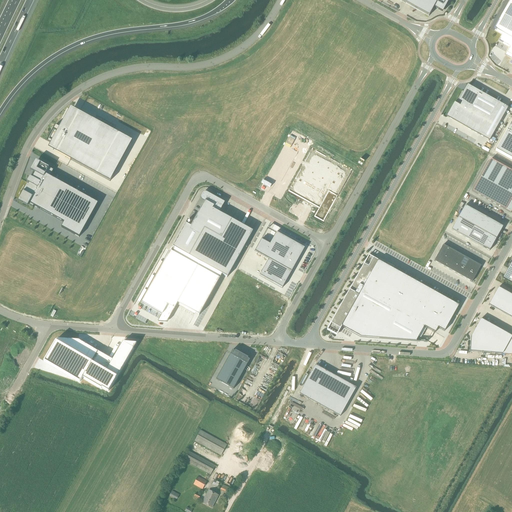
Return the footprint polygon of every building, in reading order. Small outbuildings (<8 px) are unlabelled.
[(399,0),(429,16),(433,7),(436,3),(442,6),(445,0),(399,0)] [(511,0),(496,30),(503,34),(500,39),(499,41),(503,43),(509,47),(506,53),(511,55),(511,59),(510,63),(511,64),(511,0)] [(464,104),(455,120),(480,135),(487,124),(490,125),(501,106),(478,92),(470,108),(464,104)] [(129,140),(68,108),(47,147),(108,179),(129,140)] [(511,120),(495,151),(511,159),(511,120)] [(159,137),(128,195),(159,213),(174,185),(168,182),(178,162),(175,160),(180,149),(159,137)] [(511,171),(490,159),(473,192),(511,213),(511,210),(511,171)] [(38,161),(23,196),(64,217),(60,224),(80,234),(86,222),(84,221),(88,213),(90,214),(99,195),(89,189),(87,193),(52,174),(54,170),(38,161)] [(300,166),(281,198),(313,215),(331,184),(300,166)] [(169,256),(142,305),(158,313),(159,312),(170,318),(180,301),(202,313),(223,275),(227,277),(253,231),(231,219),(219,212),(225,202),(211,195),(211,196),(208,195),(207,197),(190,226),(189,226),(192,222),(188,219),(172,247),(177,249),(172,258),(169,256)] [(465,206),(458,218),(464,221),(471,209),(465,206)] [(471,209),(464,221),(471,225),(478,213),(471,209)] [(478,213),(471,225),(477,228),(484,216),(478,213)] [(484,216),(477,228),(483,232),(490,220),(484,216)] [(458,218),(451,230),(489,251),(496,239),(490,235),(483,232),(477,228),(471,225),(464,221),(458,218)] [(490,220),(483,232),(490,235),(496,223),(490,220)] [(496,223),(490,235),(496,239),(503,227),(496,223)] [(259,241),(253,250),(267,258),(295,274),(309,249),(281,233),(276,242),(263,235),(259,241)] [(443,245),(439,253),(444,256),(448,248),(443,245)] [(448,248),(444,256),(449,259),(454,251),(448,248)] [(454,251),(449,259),(455,262),(460,265),(465,257),(454,251)] [(439,253),(434,261),(440,264),(444,256),(439,253)] [(337,313),(332,321),(360,337),(407,341),(416,341),(424,327),(435,333),(438,328),(444,331),(458,306),(378,261),(369,255),(354,281),(337,313)] [(444,256),(440,264),(445,267),(449,259),(444,256)] [(465,257),(460,265),(466,268),(470,260),(465,257)] [(266,258),(258,274),(286,291),(295,274),(266,258)] [(449,259),(445,267),(450,270),(455,262),(449,259)] [(470,260),(466,268),(471,271),(475,263),(470,260)] [(511,261),(503,278),(511,283),(511,261)] [(455,262),(450,270),(456,273),(460,265),(455,262)] [(475,263),(471,271),(476,274),(481,266),(475,263)] [(460,265),(456,273),(461,276),(466,268),(460,265)] [(466,268),(461,276),(467,279),(471,271),(466,268)] [(471,271),(467,279),(472,282),(476,274),(471,271)] [(87,272),(72,301),(85,307),(81,315),(108,312),(119,289),(87,272)] [(511,295),(498,288),(488,305),(511,318),(511,295)] [(511,354),(511,336),(481,319),(471,336),(470,351),(511,354)] [(54,342),(42,365),(77,381),(79,377),(102,389),(103,387),(109,390),(133,348),(119,341),(111,358),(72,339),(54,342)] [(232,350),(216,379),(233,389),(249,360),(247,358),(247,357),(235,351),(235,352),(232,350)] [(356,388),(315,365),(299,394),(340,416),(356,388)] [(221,455),(226,445),(200,430),(195,441),(221,455)] [(209,478),(215,466),(189,451),(184,460),(207,473),(206,476),(209,478)] [(202,489),(207,482),(198,477),(193,484),(202,489)] [(228,493),(230,489),(221,484),(219,489),(228,493)] [(212,508),(218,495),(208,490),(202,502),(212,508)] [(177,499),(179,495),(172,491),(170,496),(177,499)]
